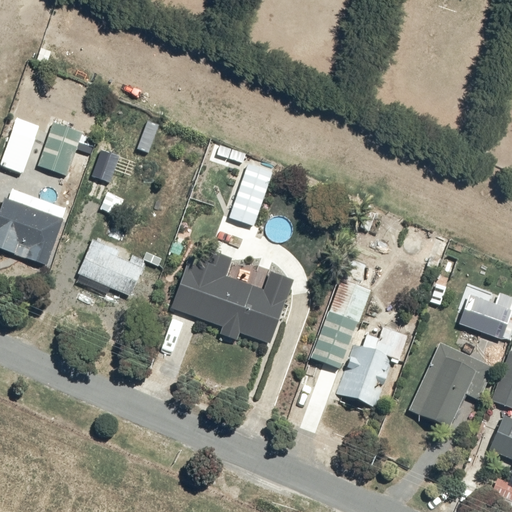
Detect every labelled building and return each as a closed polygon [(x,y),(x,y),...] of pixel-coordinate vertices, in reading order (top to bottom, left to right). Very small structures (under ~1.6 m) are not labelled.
[(68,177),(70,171),(111,183),(120,151),(80,139),(83,129),(54,120),(39,168),(68,177)] [(38,138),(14,129),(0,165),(24,174),(38,138)] [(275,169),(249,161),(232,217),(258,225),(275,169)] [(67,206),(9,186),(0,213),(0,247),(48,263),(67,206)] [(133,295),(148,261),(153,263),(160,247),(102,221),(95,238),(80,272),(133,295)] [(311,356),(345,368),(381,267),(348,255),(324,321),(311,356)] [(190,261),(183,281),(173,306),(225,326),(222,332),(240,339),(243,332),(273,343),(290,298),(190,261)] [(471,290),(459,323),(510,341),(511,335),(511,294),(501,291),(497,300),(471,290)] [(370,403),(380,375),(388,378),(395,358),(401,360),(410,334),(363,318),(345,368),(337,392),(370,403)] [(496,365),(440,342),(413,409),(453,426),(467,393),(482,399),(496,365)] [(511,351),(491,400),(497,403),(489,422),(501,427),(492,448),(511,456),(511,351)] [(511,477),(503,473),(491,500),(511,509),(511,477)]
